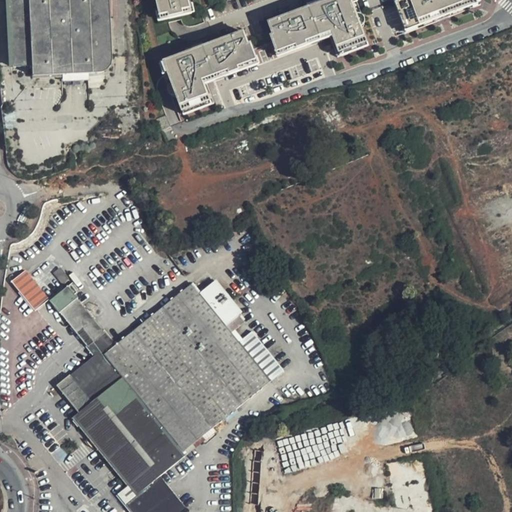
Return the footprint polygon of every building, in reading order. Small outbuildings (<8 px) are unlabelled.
[(118,0),(7,0),(21,149),(129,113),(118,0)] [(191,0),(152,0),(158,18),(176,14),(193,11),(191,0)] [(368,50),(350,0),(332,0),(267,24),(279,56),(330,38),(338,61),(368,50)] [(403,0),(403,1),(395,3),(404,31),(476,4),(472,0),(403,0)] [(241,32),(161,63),(168,82),(183,120),(212,108),(203,84),(254,64),(241,32)] [(69,277),(59,267),(55,271),(56,271),(64,281),(69,277)] [(36,311),(50,300),(24,269),(10,280),(36,311)] [(116,346),(104,354),(123,377),(183,452),(271,380),(231,332),(244,321),(221,293),(210,279),(198,289),(193,283),(116,346)] [(50,300),(60,312),(77,297),(68,286),(50,300)] [(105,332),(77,297),(60,312),(77,333),(88,346),(105,332)] [(57,385),(79,412),(123,377),(104,354),(116,346),(105,332),(88,346),(95,355),(57,385)] [(183,452),(123,377),(79,412),(72,418),(93,442),(136,495),(159,477),(186,455),(183,452)] [(280,441),(286,470),(342,460),(339,442),(341,442),(337,424),(326,426),(326,429),(308,432),(311,447),(301,448),(300,443),(307,442),(306,437),(280,441)] [(442,511),(440,476),(300,485),(301,511),(442,511)] [(171,511),(181,504),(159,477),(136,495),(124,504),(130,511),(171,511)]
